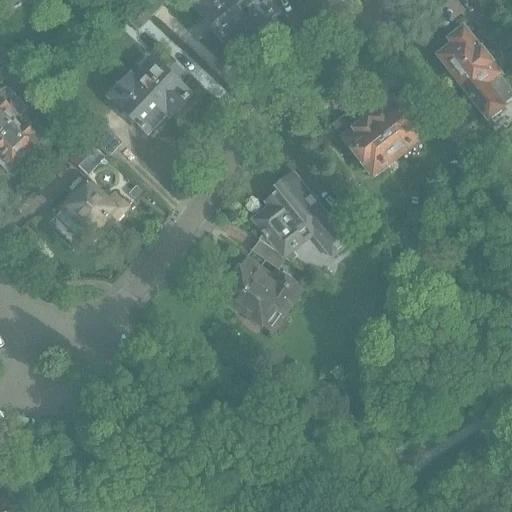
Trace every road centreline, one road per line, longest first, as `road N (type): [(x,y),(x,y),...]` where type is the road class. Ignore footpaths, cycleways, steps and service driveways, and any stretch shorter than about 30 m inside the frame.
road 1 (residential): [(86,342),(128,297),(259,114),(404,0)]
road 2 (residential): [(20,387),(56,404),(75,397),(89,381),(86,342)]
